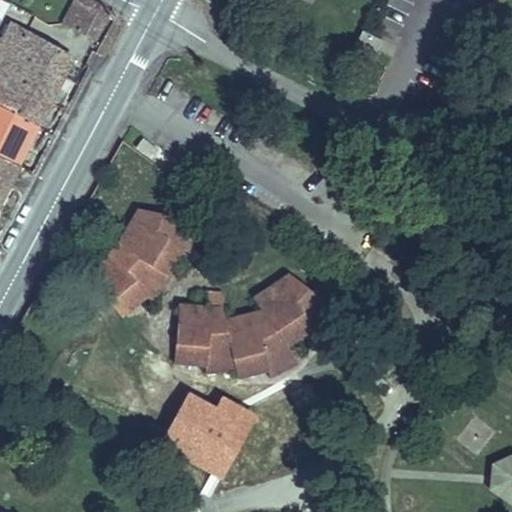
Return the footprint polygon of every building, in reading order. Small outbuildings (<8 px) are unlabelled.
[(78,21),(90,2),(87,0),(68,0),(62,11),(78,21)] [(90,2),(78,21),(94,32),(106,12),(90,2)] [(14,16),(0,35),(0,39),(11,45),(26,22),(14,16)] [(10,70),(3,67),(0,71),(0,100),(36,121),(50,96),(75,50),(26,22),(11,45),(0,39),(0,58),(13,65),(10,70)] [(0,58),(0,65),(3,67),(10,70),(13,65),(0,58)] [(0,150),(17,159),(36,121),(0,100),(0,150)] [(0,188),(17,159),(0,150),(0,188)] [(199,222),(140,210),(129,225),(120,235),(116,240),(111,243),(103,249),(67,275),(78,287),(83,284),(89,292),(97,286),(115,313),(138,296),(150,303),(158,292),(171,274),(177,263),(182,252),(190,254),(199,222)] [(206,307),(184,304),(176,360),(205,364),(205,370),(236,373),(238,383),(259,367),(266,376),(298,353),(285,337),(306,320),(313,324),(338,304),(288,272),(252,296),(255,296),(260,303),(230,317),(224,315),(224,294),(210,292),(206,307)] [(511,452),(489,463),(486,490),(509,507),(511,505),(511,452)]
